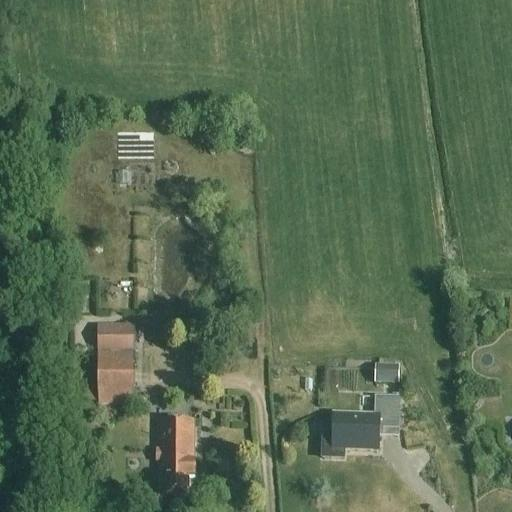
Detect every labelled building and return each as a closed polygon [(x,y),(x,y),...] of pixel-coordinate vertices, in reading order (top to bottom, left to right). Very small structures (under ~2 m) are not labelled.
[(133,327),(97,328),(98,405),(134,405),(133,327)] [(464,371),(463,342),(437,343),(439,372),(464,371)] [(375,385),(396,386),(397,371),(393,371),(393,366),(377,366),(377,371),(376,371),(375,385)] [(400,399),(374,399),(373,418),(333,417),(332,432),(328,432),(319,438),(319,460),(344,461),(344,453),(378,454),(378,431),(399,432),(400,399)] [(158,500),(188,500),(188,478),(192,478),(192,459),(192,419),(158,419),(158,500)]
